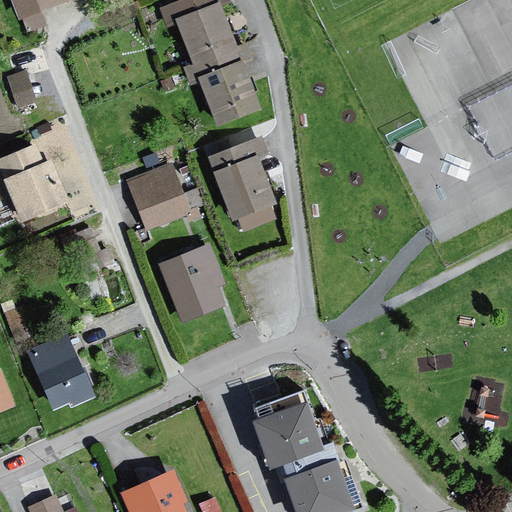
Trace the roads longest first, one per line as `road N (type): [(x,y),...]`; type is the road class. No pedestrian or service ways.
road 1 (residential): [(313,343),(281,88),(253,0)]
road 2 (residential): [(0,476),(270,350),(313,343)]
road 3 (residential): [(313,343),(402,482),(436,511)]
